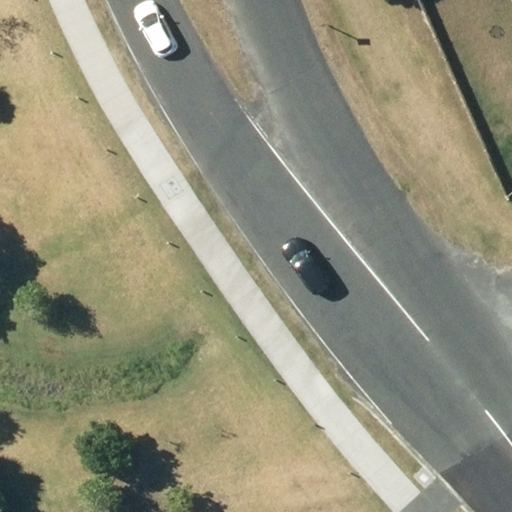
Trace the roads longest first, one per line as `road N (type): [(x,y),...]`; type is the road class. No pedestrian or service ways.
road 1 (residential): [(354,269),(226,135),(140,0)]
road 2 (residential): [(281,0),(354,269)]
road 3 (residential): [(464,392),(354,269)]
